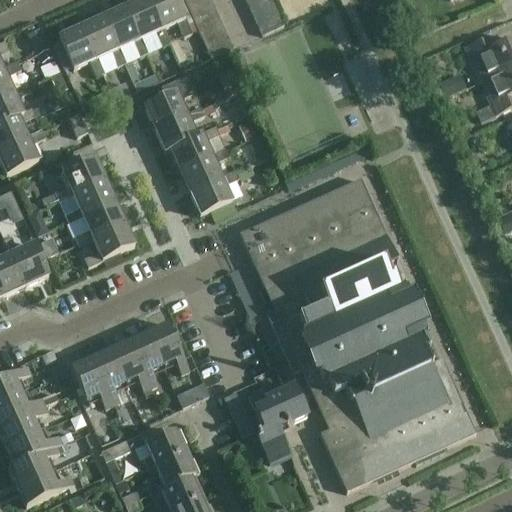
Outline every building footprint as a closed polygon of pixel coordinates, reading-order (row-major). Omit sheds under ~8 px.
[(173,0),(150,0),(147,2),(161,34),(163,33),(176,27),(183,41),(192,38),(185,22),(184,22),(173,0)] [(182,0),(187,10),(208,0),(182,0)] [(191,20),(213,10),(208,0),(187,10),(191,20)] [(252,18),(274,8),(270,0),(264,0),(247,8),(252,18)] [(161,34),(147,2),(125,11),(140,44),(141,43),(155,37),(161,51),(170,48),(163,33),(161,34)] [(257,29),(279,19),(274,8),(252,18),(257,29)] [(196,31),(218,21),(213,10),(191,20),(196,31)] [(140,44),(125,11),(103,21),(118,54),(120,53),(133,47),(139,61),(148,57),(141,43),(140,44)] [(262,40),(284,30),(279,19),(257,29),(262,40)] [(118,54),(103,21),(81,31),(96,63),(98,63),(111,57),(118,71),(126,67),(120,53),(118,54)] [(201,41),(223,31),(218,21),(196,31),(201,41)] [(96,63),(81,31),(59,42),(73,74),(89,67),(96,81),(104,77),(98,63),(96,63)] [(206,52),(228,42),(223,31),(201,41),(206,52)] [(233,53),(228,42),(206,52),(211,63),(233,53)] [(484,68),(490,82),(511,72),(511,45),(492,54),(487,43),(465,53),(474,72),(484,68)] [(0,75),(3,74),(2,73),(0,67),(0,57),(11,53),(7,44),(0,47),(0,75)] [(48,55),(36,60),(40,68),(52,63),(48,55)] [(17,66),(2,73),(3,74),(0,75),(0,102),(13,96),(12,94),(6,81),(21,75),(17,66)] [(132,68),(126,71),(132,86),(139,83),(132,68)] [(511,72),(490,82),(497,97),(487,102),(496,121),(511,113),(511,72)] [(156,79),(134,89),(137,96),(159,86),(156,79)] [(180,105),(194,98),(186,79),(155,93),(160,104),(144,112),(154,134),(187,120),(186,118),(180,105)] [(27,88),(12,94),(13,96),(0,102),(0,128),(23,118),(22,116),(16,103),(31,96),(27,88)] [(125,88),(110,94),(115,106),(130,99),(125,88)] [(231,89),(223,93),(227,102),(235,98),(231,89)] [(28,99),(31,112),(55,105),(51,92),(28,99)] [(32,112),(22,116),(23,118),(0,128),(0,154),(28,142),(27,141),(21,127),(35,121),(32,112)] [(200,112),(186,118),(187,120),(154,134),(165,157),(170,154),(196,142),(196,141),(190,127),(204,120),(200,112)] [(87,137),(83,127),(79,119),(69,124),(77,142),(87,137)] [(248,127),(238,131),(245,145),(254,141),(248,127)] [(201,139),(196,141),(196,142),(170,154),(180,176),(212,161),(211,160),(205,146),(220,140),(216,131),(200,138),(201,139)] [(467,132),(461,135),(465,142),(471,140),(467,132)] [(42,134),(27,141),(28,142),(0,154),(0,166),(6,180),(38,165),(31,149),(45,142),(42,134)] [(477,140),(467,144),(471,154),(482,150),(477,140)] [(226,153),(211,160),(212,161),(180,176),(190,198),(222,183),(221,181),(215,168),(229,161),(226,153)] [(261,155),(252,159),(256,168),(265,163),(261,155)] [(72,198),(104,184),(94,161),(62,175),(69,191),(54,198),(58,207),(73,200),(72,198)] [(235,175),(221,181),(222,183),(190,198),(200,220),(232,206),(225,190),(239,183),(235,175)] [(82,220),(114,205),(104,184),(72,198),(73,200),(58,207),(68,228),(83,221),(82,220)] [(422,341),(426,340),(421,330),(425,328),(413,301),(409,303),(405,293),(401,295),(394,281),(390,282),(384,270),(396,264),(360,184),(239,239),(273,315),(265,319),(292,379),(300,375),(327,435),(319,438),(346,497),(414,467),(415,470),(446,455),(445,453),(475,439),(441,364),(429,369),(424,358),(428,356),(422,341)] [(92,242),(124,227),(114,205),(82,220),(83,221),(89,235),(74,242),(78,250),(93,243),(92,242)] [(37,216),(28,220),(33,231),(42,227),(37,216)] [(134,250),(124,227),(92,242),(93,243),(98,257),(84,263),(88,272),(103,265),(103,264),(119,257),(134,250)] [(47,235),(37,240),(42,250),(52,245),(47,235)] [(2,245),(9,259),(11,259),(25,291),(48,281),(33,248),(17,256),(11,241),(2,245)] [(103,265),(105,270),(122,263),(119,257),(103,264),(103,265)] [(11,259),(9,259),(0,263),(0,293),(3,301),(25,291),(11,259)] [(166,329),(146,338),(161,371),(171,367),(177,381),(188,376),(166,329)] [(161,371),(146,338),(127,346),(149,394),(156,390),(150,376),(161,371)] [(149,394),(127,346),(108,355),(123,388),(136,382),(142,397),(149,394)] [(123,388),(108,355),(89,363),(111,411),(118,408),(111,393),(123,388)] [(111,411),(89,363),(69,372),(84,406),(98,400),(104,414),(111,411)] [(0,384),(0,408),(21,399),(16,388),(30,381),(26,372),(0,384)] [(195,404),(205,399),(200,389),(190,394),(195,404)] [(307,421),(293,391),(264,405),(261,398),(242,407),(269,467),(289,458),(278,433),(307,421)] [(53,398),(40,404),(43,412),(57,406),(53,398)] [(0,431),(43,412),(40,404),(26,411),(21,399),(0,408),(0,431)] [(229,416),(239,412),(233,399),(223,403),(229,416)] [(47,419),(43,412),(0,431),(0,441),(5,452),(38,437),(33,425),(47,419)] [(147,473),(147,474),(183,458),(179,449),(184,447),(177,433),(144,448),(154,470),(147,473)] [(55,453),(61,450),(58,443),(57,442),(43,448),(38,437),(5,452),(13,470),(7,472),(8,473),(55,452),(55,453)] [(70,438),(58,443),(61,450),(66,448),(73,445),(70,438)] [(105,467),(130,455),(125,445),(100,457),(105,467)] [(61,450),(55,453),(58,459),(64,456),(69,454),(66,448),(61,450)] [(58,459),(55,453),(55,452),(8,473),(16,492),(49,478),(44,466),(58,459)] [(186,465),(183,458),(147,474),(152,484),(159,480),(164,492),(159,494),(160,495),(194,479),(194,478),(197,477),(191,463),(186,465)] [(55,490),(49,478),(16,492),(24,511),(26,511),(72,491),(69,484),(55,490)] [(200,493),(194,479),(160,495),(163,501),(154,506),(156,511),(179,511),(199,503),(195,496),(200,493)] [(121,485),(115,488),(119,497),(125,494),(121,485)] [(124,510),(137,505),(133,497),(121,502),(124,510)] [(80,498),(70,502),(75,511),(84,508),(80,498)] [(202,510),(199,503),(179,511),(208,511),(207,508),(202,510)]
